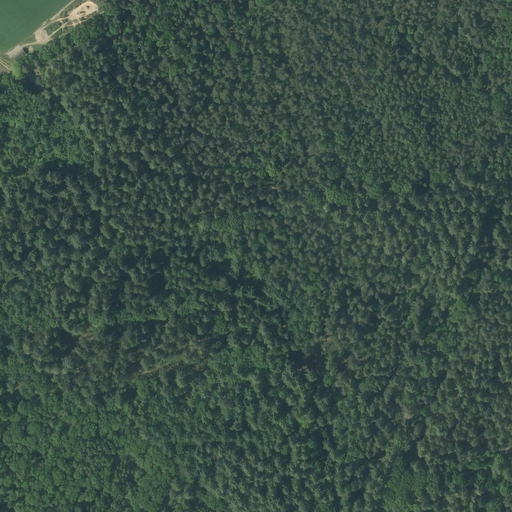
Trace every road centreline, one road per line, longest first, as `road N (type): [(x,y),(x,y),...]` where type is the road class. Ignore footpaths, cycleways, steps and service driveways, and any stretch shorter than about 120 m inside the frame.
road 1 (track): [(311,0),(486,87),(493,106),(479,123),(418,160),(334,173),(308,191),(114,157),(30,80)]
road 2 (track): [(114,157),(141,231),(285,332),(343,511)]
road 3 (track): [(511,172),(388,502)]
road 4 (track): [(224,511),(176,473),(160,447),(0,346)]
road 5 (track): [(218,285),(125,311),(0,307)]
road 6 (track): [(467,296),(308,191)]
road 7 (track): [(0,256),(57,234),(105,151)]
road 8 (track): [(18,72),(65,41),(128,19),(149,0)]
road 9 (track): [(289,346),(385,244)]
road 10 (track): [(388,502),(511,445)]
